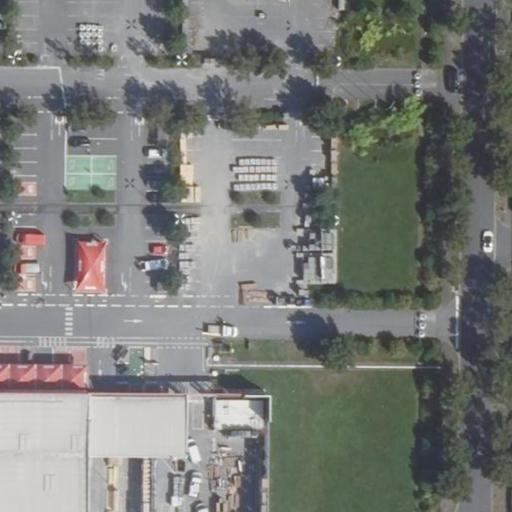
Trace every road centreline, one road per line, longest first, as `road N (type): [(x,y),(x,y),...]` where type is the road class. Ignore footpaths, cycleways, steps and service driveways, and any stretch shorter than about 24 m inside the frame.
road 1 (unclassified): [(480,0),(476,511)]
road 2 (unknown): [(103,316),(110,372),(141,409),(157,452),(160,511)]
